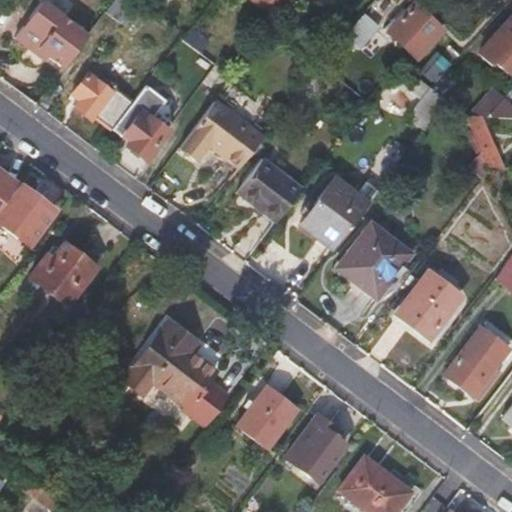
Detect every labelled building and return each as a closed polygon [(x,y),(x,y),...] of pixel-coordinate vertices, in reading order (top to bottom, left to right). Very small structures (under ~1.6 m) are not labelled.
[(123,29),(143,4),(138,0),(113,0),(102,14),(123,29)] [(245,0),(273,23),(290,0),(245,0)] [(291,0),(312,16),(323,2),(320,0),(291,0)] [(38,49),(62,67),(85,36),(41,2),(13,37),(31,51),(38,49)] [(415,60),(441,31),(412,5),(404,13),(400,8),(381,27),(415,60)] [(511,17),(509,15),(493,33),(495,35),(478,54),(491,66),(495,62),(507,74),(511,68),(511,17)] [(358,18),(351,25),(350,24),(337,39),(353,52),(372,30),(358,18)] [(31,51),(58,72),(62,67),(38,49),(31,51)] [(92,117),(109,129),(129,105),(86,73),(70,95),(77,101),(72,107),(90,120),(92,117)] [(418,99),(426,89),(416,81),(408,91),(418,99)] [(165,101),(144,86),(130,104),(132,105),(111,131),(130,144),(127,149),(145,161),(166,133),(150,120),(165,101)] [(491,87),(462,117),(481,117),(483,117),(502,97),(491,87)] [(427,88),(426,89),(418,99),(404,117),(423,132),(446,103),(428,89),(427,88)] [(511,104),(502,98),(493,110),(510,123),(511,120),(511,104)] [(204,145),(237,169),(259,140),(211,104),(175,151),(191,163),(204,145)] [(505,168),(481,117),(462,117),(479,152),(487,167),(505,168)] [(466,163),(480,179),(488,169),(487,167),(479,152),(466,163)] [(236,193),(274,223),(300,188),(261,159),(236,193)] [(0,207),(17,186),(0,172),(0,207)] [(295,225),(331,252),(368,203),(331,176),(295,225)] [(52,211),(17,186),(0,207),(0,226),(26,247),(52,211)] [(374,297),(407,253),(368,225),(339,264),(363,283),(361,288),(374,297)] [(65,308),(95,268),(62,244),(51,259),(44,255),(27,277),(65,308)] [(511,293),(511,252),(492,280),(511,293)] [(428,339),(460,297),(427,272),(395,314),(428,339)] [(163,327),(134,364),(127,359),(114,376),(140,396),(150,384),(184,409),(182,413),(202,428),(227,394),(207,380),(214,371),(192,354),(193,351),(163,327)] [(470,398),(507,349),(477,327),(440,375),(470,398)] [(46,375),(14,417),(43,439),(73,401),(51,384),(53,380),(46,375)] [(265,448),(294,411),(262,388),(234,426),(265,448)] [(511,427),(511,400),(499,418),(511,427)] [(314,480),(341,443),(321,429),(325,424),(313,416),(282,457),(314,480)] [(363,511),(395,511),(409,494),(360,457),(335,491),(363,511)] [(76,511),(30,478),(22,490),(24,491),(54,511),(76,511)]
